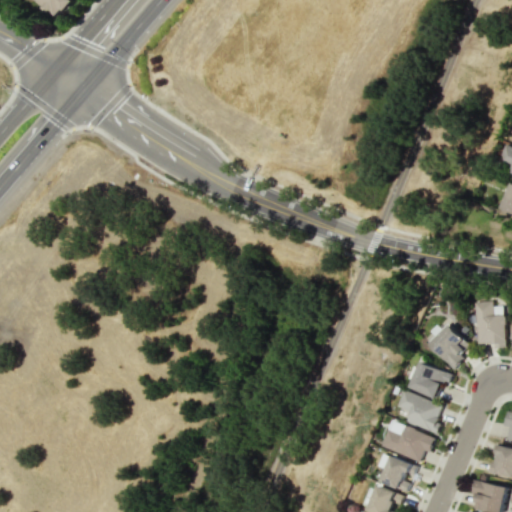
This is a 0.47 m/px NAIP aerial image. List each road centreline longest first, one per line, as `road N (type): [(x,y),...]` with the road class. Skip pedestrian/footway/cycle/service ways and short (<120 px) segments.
road 1 (tertiary): [(79,95),(231,186),(353,235),(511,268)]
road 2 (residential): [(503,378),(488,384),(434,511)]
road 3 (secondary): [(79,95),(156,0)]
